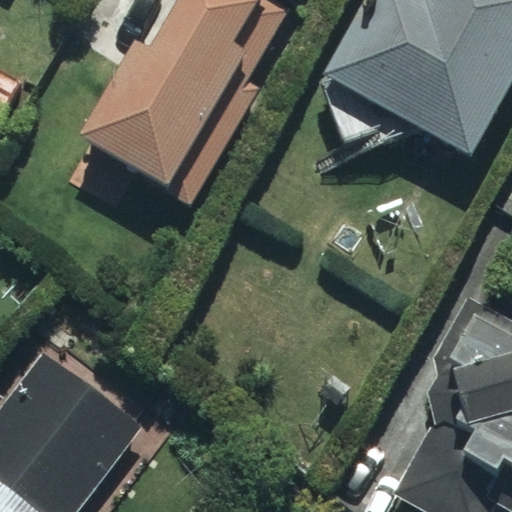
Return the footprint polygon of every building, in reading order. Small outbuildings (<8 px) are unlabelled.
[(150,51),(95,149),(185,200),(261,65),(250,59),(281,3),(276,0),(204,0),(169,62),(150,51)] [(511,0),(384,0),(337,87),(485,168),(511,119),(511,0)] [(0,139),(28,88),(0,72),(0,139)] [(442,430),(402,501),(421,511),(502,511),(503,511),(504,511),(511,511),(511,323),(475,304),(442,364),(445,385),(436,400),(442,430)] [(50,361),(0,428),(0,511),(92,511),(151,434),(50,361)]
